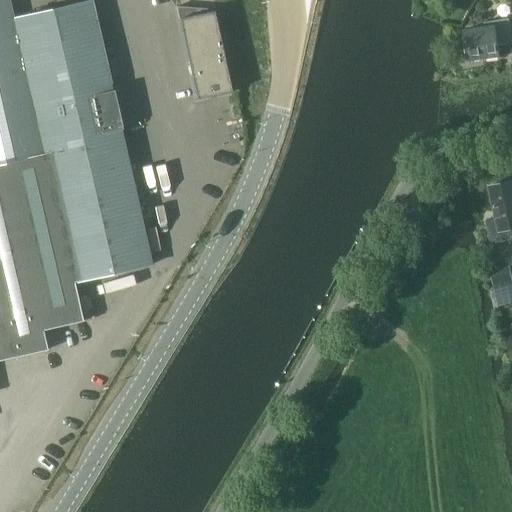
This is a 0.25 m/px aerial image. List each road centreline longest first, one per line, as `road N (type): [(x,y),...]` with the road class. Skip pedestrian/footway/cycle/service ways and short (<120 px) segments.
road 1 (tertiary): [(57,511),(236,218),(277,112),(288,58),(285,0)]
road 2 (residential): [(511,128),(440,148),(406,182),(293,403),(226,511)]
